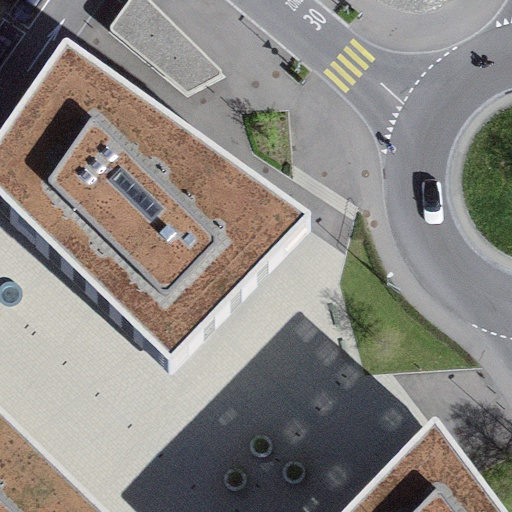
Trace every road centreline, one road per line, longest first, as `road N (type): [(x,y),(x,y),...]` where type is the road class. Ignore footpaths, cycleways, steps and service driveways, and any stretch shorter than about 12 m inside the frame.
road 1 (primary): [(429,117),(416,155),(415,196),(427,235),(450,268),(511,302)]
road 2 (residential): [(273,0),(429,117)]
